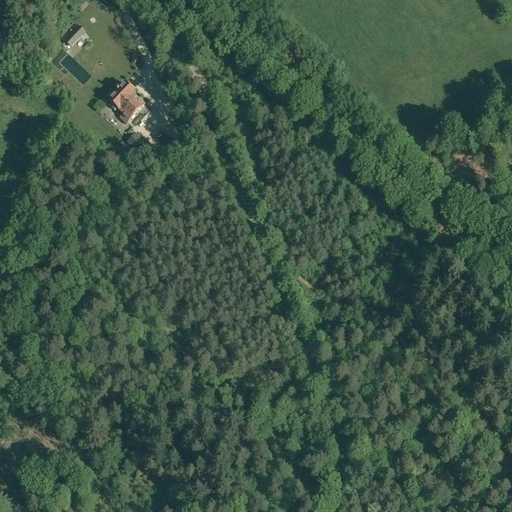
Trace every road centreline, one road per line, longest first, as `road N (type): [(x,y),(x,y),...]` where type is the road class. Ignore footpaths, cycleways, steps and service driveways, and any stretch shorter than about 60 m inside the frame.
road 1 (unclassified): [(333,511),(335,428),(162,0)]
road 2 (track): [(199,0),(511,298)]
